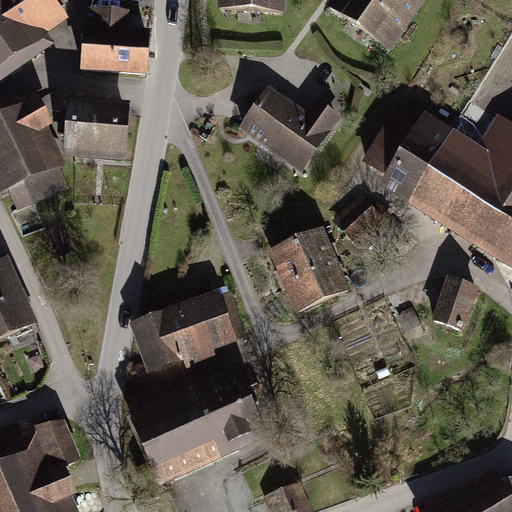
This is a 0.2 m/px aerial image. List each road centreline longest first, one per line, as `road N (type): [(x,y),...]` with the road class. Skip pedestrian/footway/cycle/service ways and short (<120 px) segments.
road 1 (residential): [(511,303),(454,262),(423,266),(265,344),(159,95)]
road 2 (tertiary): [(159,95),(106,407)]
road 3 (residential): [(0,229),(76,390),(106,407)]
road 4 (unknown): [(164,55),(351,100)]
road 5 (residential): [(361,511),(511,458)]
